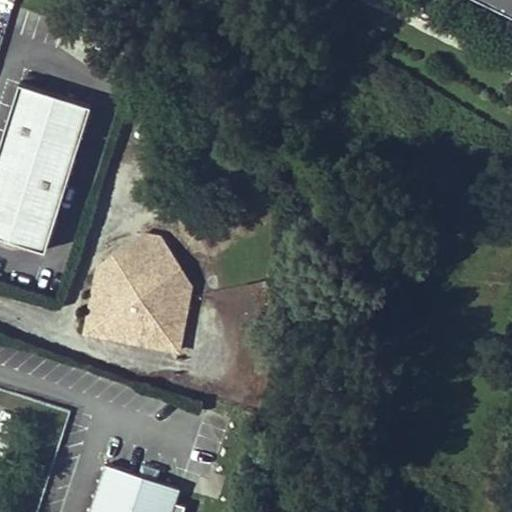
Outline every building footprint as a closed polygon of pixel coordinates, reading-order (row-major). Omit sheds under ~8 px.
[(16,82),(0,134),(0,234),(14,239),(42,248),(88,103),(16,82)] [(162,237),(140,231),(125,242),(127,241),(134,240),(141,241),(151,242),(160,246),(169,250),(171,252),(162,237)] [(14,239),(0,234),(0,236),(1,240),(12,243),(14,239)] [(180,265),(176,258),(171,252),(169,250),(160,246),(151,242),(141,241),(134,240),(127,241),(125,242),(118,245),(111,249),(106,254),(99,262),(95,269),(92,277),(90,283),(82,330),(177,347),(187,290),(186,281),(183,273),(180,265)] [(164,511),(174,483),(99,458),(83,511),(164,511)]
